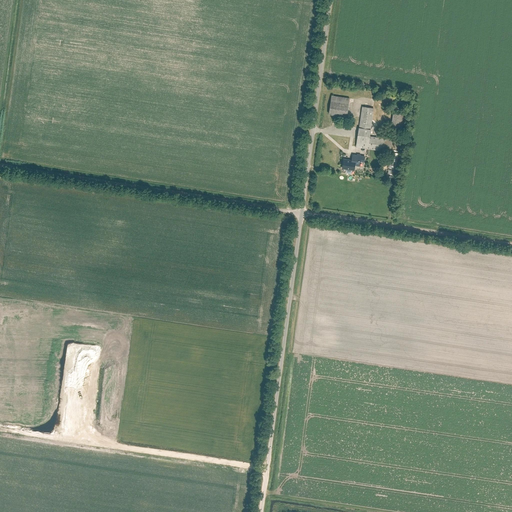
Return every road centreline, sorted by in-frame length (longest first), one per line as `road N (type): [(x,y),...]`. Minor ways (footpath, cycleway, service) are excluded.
road 1 (track): [(511,244),(0,165)]
road 2 (unclassified): [(261,511),(329,0)]
